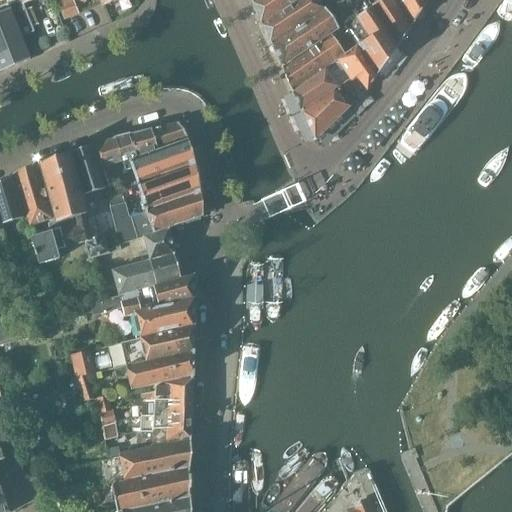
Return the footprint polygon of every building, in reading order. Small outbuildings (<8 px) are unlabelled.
[(18,0),(7,5),(0,7),(0,74),(30,61),(43,56),(34,34),(33,30),(31,26),(25,11),(20,0),(18,0)] [(73,0),(68,0),(66,1),(70,12),(77,9),(73,0)] [(304,0),(257,0),(253,3),(254,3),(262,26),(304,0)] [(304,0),(262,26),(272,44),(324,11),(316,0),(304,0)] [(316,0),(324,11),(325,10),(332,6),(340,0),(364,0),(370,7),(371,7),(395,43),(398,46),(398,47),(402,42),(411,28),(411,27),(414,24),(400,0),(316,0)] [(375,71),(377,74),(377,75),(397,49),(371,9),(370,10),(362,0),(342,0),(333,7),(375,71)] [(400,0),(414,24),(416,20),(427,1),(426,0),(400,0)] [(66,1),(59,4),(63,14),(70,12),(66,1)] [(31,9),(25,11),(31,26),(37,24),(31,9)] [(283,66),(331,34),(331,33),(338,29),(325,10),(324,11),(272,44),(283,66)] [(346,54),(331,34),(283,66),(293,91),(338,59),(346,54)] [(356,77),(367,91),(377,76),(373,71),(357,47),(346,54),(338,59),(353,79),(356,77)] [(353,79),(338,59),(293,91),(303,112),(353,79)] [(353,79),(303,112),(315,140),(366,91),(367,91),(356,77),(353,79)] [(188,141),(177,125),(130,137),(137,159),(188,141)] [(130,137),(115,141),(123,162),(124,164),(126,163),(130,162),(137,159),(130,137)] [(97,147),(104,169),(123,162),(115,141),(97,147)] [(137,159),(130,162),(138,184),(195,164),(188,142),(188,141),(137,159)] [(96,172),(104,169),(97,147),(96,147),(71,155),(73,160),(84,195),(102,191),(96,172)] [(52,201),(49,202),(55,218),(49,220),(50,224),(42,227),(44,235),(31,239),(40,265),(60,259),(58,250),(85,243),(90,260),(110,254),(108,248),(105,237),(92,240),(83,195),(71,160),(70,155),(51,162),(41,166),(43,172),(52,201)] [(195,164),(138,184),(147,212),(155,233),(162,231),(168,229),(203,217),(201,194),(201,192),(195,164)] [(30,226),(49,220),(55,218),(49,202),(40,174),(38,168),(31,170),(15,178),(30,226)] [(0,221),(1,226),(2,226),(24,219),(12,179),(5,182),(0,184),(0,221)] [(130,191),(113,195),(122,233),(139,229),(130,191)] [(150,261),(113,271),(119,296),(120,295),(180,279),(174,254),(168,231),(144,237),(146,244),(150,261)] [(120,245),(108,248),(110,254),(122,250),(120,245)] [(133,301),(134,305),(138,304),(139,308),(152,305),(154,310),(194,299),(194,277),(184,279),(180,280),(180,279),(120,295),(120,297),(122,304),(133,301)] [(141,338),(193,326),(193,310),(194,299),(154,310),(152,305),(139,308),(138,304),(134,305),(133,301),(122,304),(120,297),(91,305),(92,308),(94,316),(103,314),(105,313),(105,314),(107,314),(107,313),(109,313),(122,310),(125,319),(135,316),(138,329),(141,338)] [(29,327),(0,334),(0,346),(32,339),(29,327)] [(193,328),(142,339),(71,355),(76,378),(126,367),(192,353),(193,328)] [(245,409),(244,438),(254,438),(265,346),(256,343),(248,345),(245,409)] [(156,386),(191,378),(192,353),(126,367),(132,391),(156,386)] [(84,403),(96,400),(87,375),(76,378),(77,379),(80,388),(84,403)] [(141,396),(137,397),(137,401),(143,400),(143,402),(156,402),(191,395),(191,378),(156,386),(156,392),(141,395),(141,396)] [(137,401),(132,402),(133,403),(133,407),(143,407),(143,412),(142,418),(156,418),(191,411),(191,395),(156,402),(143,402),(143,400),(137,401)] [(112,411),(108,396),(98,399),(101,414),(112,411)] [(52,436),(44,405),(20,412),(28,443),(52,436)] [(112,411),(101,414),(103,427),(115,424),(112,411)] [(142,418),(142,432),(156,432),(190,426),(191,411),(156,418),(142,418)] [(72,418),(57,422),(60,433),(75,429),(72,418)] [(115,424),(103,427),(106,440),(117,438),(115,424)] [(137,433),(136,452),(141,451),(190,441),(190,426),(156,432),(142,432),(142,433),(137,433)] [(103,461),(103,463),(108,487),(111,486),(189,469),(190,441),(141,451),(136,452),(120,456),(121,457),(110,460),(103,461)] [(108,451),(110,460),(121,457),(120,456),(119,448),(108,451)] [(234,465),(231,472),(232,511),(249,511),(248,468),(234,465)] [(116,511),(120,511),(121,511),(189,497),(189,469),(111,486),(116,511)] [(324,481),(297,511),(320,511),(338,489),(335,479),(324,481)] [(98,491),(92,492),(96,508),(101,506),(98,491)] [(0,497),(0,511),(9,511),(4,497),(0,497)] [(189,511),(189,497),(121,511),(189,511)] [(355,507),(348,510),(348,511),(371,511),(367,500),(359,503),(356,505),(354,506),(355,507)]
